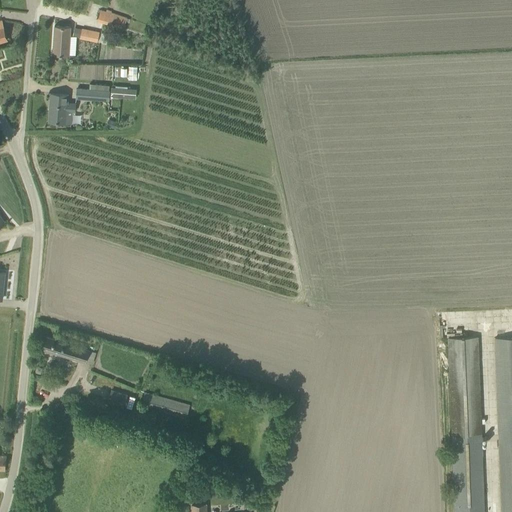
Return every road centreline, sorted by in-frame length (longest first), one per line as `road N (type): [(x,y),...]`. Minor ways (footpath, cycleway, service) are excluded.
road 1 (unclassified): [(1,511),(19,434),(38,228),(0,117)]
road 2 (unknown): [(16,152),(30,0)]
